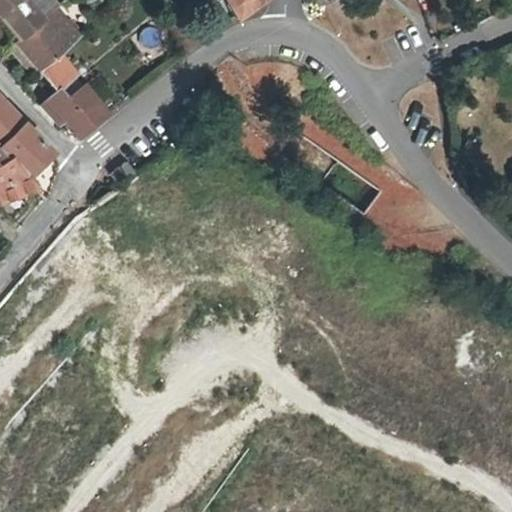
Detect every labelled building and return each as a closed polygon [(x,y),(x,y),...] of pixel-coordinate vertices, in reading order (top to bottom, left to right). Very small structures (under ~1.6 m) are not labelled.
[(0,0),(0,20),(14,37),(17,41),(38,23),(20,0),(0,0)] [(20,0),(38,23),(52,10),(54,9),(47,0),(20,0)] [(222,0),(233,18),(257,0),(222,0)] [(38,23),(15,43),(36,70),(74,39),(64,25),(52,10),(38,23)] [(163,25),(183,53),(199,41),(179,13),(163,25)] [(74,39),(78,36),(80,34),(70,20),(64,25),(74,39)] [(74,39),(36,70),(32,74),(37,79),(41,76),(54,92),(38,107),(57,126),(62,123),(73,141),(104,114),(81,83),(63,98),(56,91),(78,72),(92,54),(78,36),(74,39)] [(15,43),(9,49),(30,76),(32,74),(36,70),(15,43)] [(13,114),(0,125),(0,163),(24,193),(31,190),(36,196),(42,202),(53,171),(48,153),(13,114)] [(0,205),(3,213),(9,214),(24,204),(20,194),(24,193),(0,163),(0,205)]
